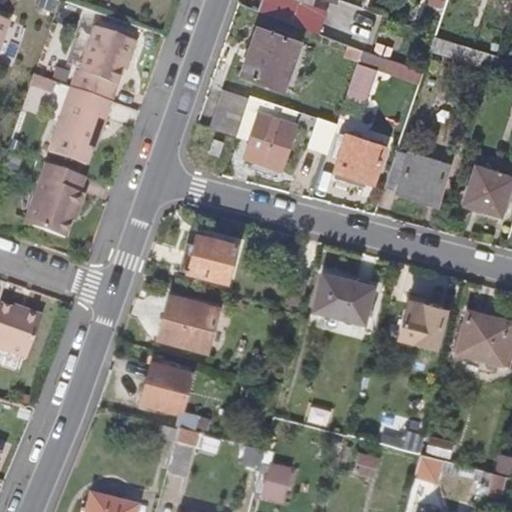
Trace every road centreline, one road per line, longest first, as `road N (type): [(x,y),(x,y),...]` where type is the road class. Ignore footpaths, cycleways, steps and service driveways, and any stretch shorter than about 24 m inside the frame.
road 1 (residential): [(511,272),(154,178)]
road 2 (residential): [(29,511),(109,297)]
road 3 (residential): [(154,178),(217,0)]
road 4 (residential): [(109,297),(154,178)]
